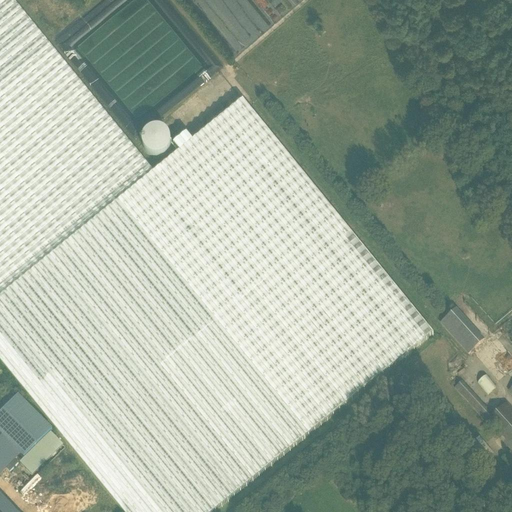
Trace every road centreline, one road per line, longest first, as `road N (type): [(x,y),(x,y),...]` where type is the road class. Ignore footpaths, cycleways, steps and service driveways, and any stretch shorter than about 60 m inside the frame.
road 1 (track): [(172,0),(437,326)]
road 2 (track): [(444,0),(471,149),(511,225)]
